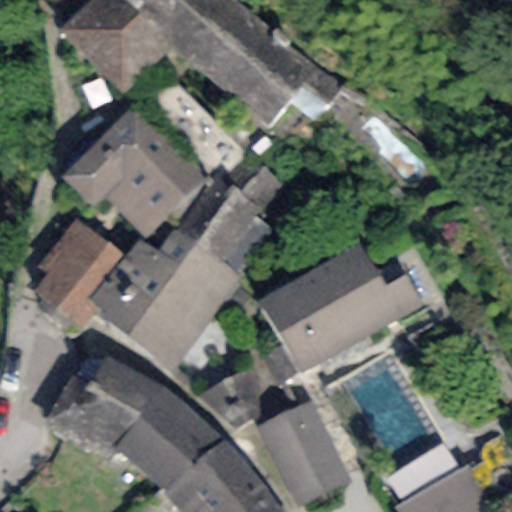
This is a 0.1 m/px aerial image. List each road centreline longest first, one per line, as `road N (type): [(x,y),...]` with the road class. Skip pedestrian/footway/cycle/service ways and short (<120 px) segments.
road 1 (residential): [(289,511),(231,421),(101,338),(18,316)]
road 2 (residential): [(33,0),(61,90),(58,142),(18,316)]
